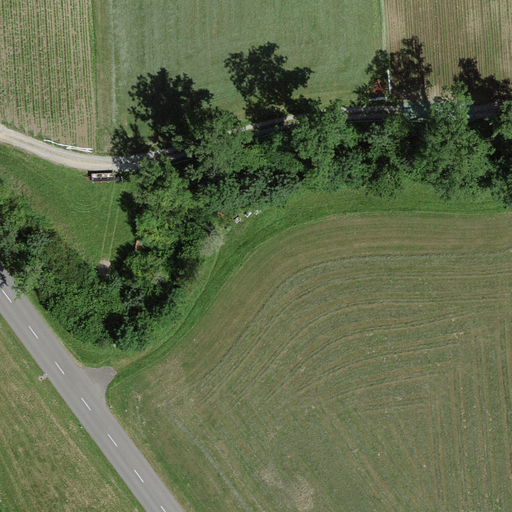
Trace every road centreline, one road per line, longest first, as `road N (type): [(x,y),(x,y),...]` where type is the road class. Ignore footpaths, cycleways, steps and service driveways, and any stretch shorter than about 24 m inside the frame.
road 1 (track): [(511,88),(275,121),(143,162),(53,160),(0,142)]
road 2 (tertiary): [(166,511),(0,285)]
